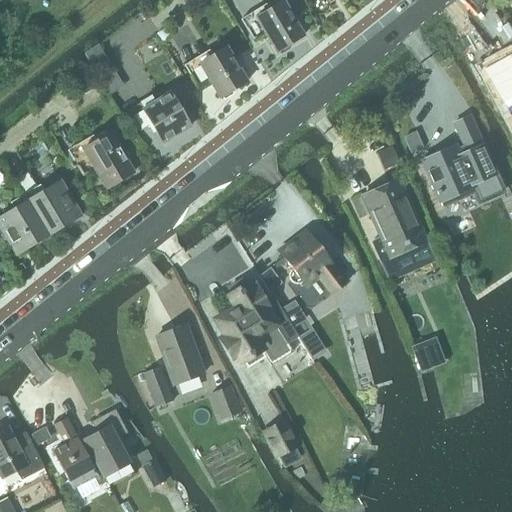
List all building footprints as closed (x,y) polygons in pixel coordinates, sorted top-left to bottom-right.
[(251,13),(240,20),(253,41),(264,34),(276,54),(303,37),(283,3),(255,19),(251,13)] [(208,52),(184,66),(197,88),(208,81),(219,100),(247,83),(226,49),(212,57),(208,52)] [(511,54),(485,69),(509,115),(511,119),(511,54)] [(162,145),(190,128),(169,94),(142,111),(162,145)] [(502,194),(470,117),(454,123),(465,148),(457,151),(456,146),(422,160),(442,207),(476,193),(480,203),(502,194)] [(106,190),(133,173),(110,134),(82,151),(106,190)] [(362,196),(381,239),(372,243),(381,263),(388,260),(389,261),(394,259),(399,261),(408,256),(409,252),(427,244),(398,180),(362,196)] [(60,182),(27,202),(48,236),(51,241),(52,241),(58,233),(57,231),(81,216),(60,182)] [(27,202),(0,218),(0,229),(16,256),(40,241),(41,244),(51,241),(48,236),(27,202)] [(348,284),(306,231),(278,253),(292,271),(289,273),(289,278),(290,280),(292,282),(295,284),(301,284),(307,290),(319,280),(332,297),(348,284)] [(270,268),(259,277),(269,293),(281,284),(270,268)] [(232,324),(222,331),(226,337),(222,339),(233,357),(237,355),(244,366),(245,365),(248,369),(266,358),(271,365),(290,353),(286,346),(298,339),(270,294),(260,301),(250,285),(230,298),(236,308),(226,314),(232,324)] [(294,302),(281,310),(313,361),(326,353),(294,302)] [(174,386),(204,374),(185,326),(156,338),(174,386)] [(431,340),(414,347),(423,371),(441,364),(431,340)] [(156,408),(173,402),(160,367),(143,374),(156,408)] [(222,420),(240,413),(230,387),(211,394),(222,420)] [(104,479),(131,464),(118,439),(128,434),(115,410),(92,423),(97,433),(84,440),(104,479)] [(73,490),(97,477),(93,471),(94,470),(66,419),(54,425),(66,446),(53,452),(73,490)] [(262,433),(260,434),(275,460),(276,459),(279,458),(285,468),(302,459),(296,450),(299,448),(283,420),(262,433)] [(0,479),(1,481),(3,480),(17,473),(21,481),(44,469),(28,439),(16,445),(7,428),(0,431),(0,479)] [(46,429),(34,435),(33,436),(38,446),(40,446),(52,439),(46,429)] [(152,461),(142,467),(152,489),(166,482),(155,460),(152,461)] [(13,511),(7,498),(0,501),(0,511),(13,511)]
